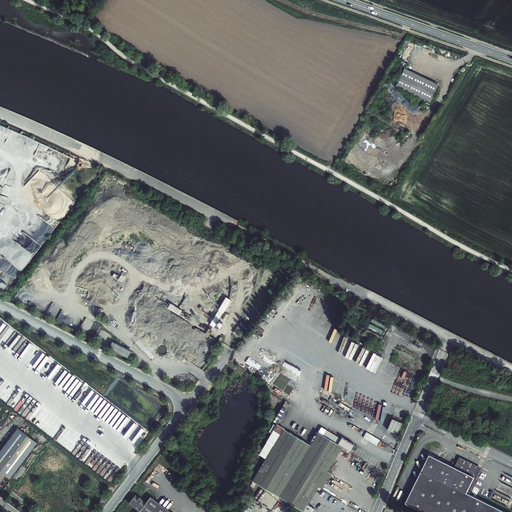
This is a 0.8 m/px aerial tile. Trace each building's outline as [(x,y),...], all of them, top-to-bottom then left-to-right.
[(441,85),(408,70),(400,86),(434,101),(441,85)] [(217,326),(230,300),(224,297),(211,323),(217,326)] [(179,315),(181,310),(170,305),(168,310),(179,315)] [(131,351),(112,341),(109,348),(128,358),(131,351)] [(403,423),(394,419),(389,430),(399,435),(403,423)] [(37,443),(18,428),(0,450),(0,469),(10,478),(37,443)] [(267,494),(297,442),(283,433),(251,484),(267,494)] [(380,440),(367,433),(363,439),(377,446),(380,440)] [(308,449),(278,501),(298,511),(315,511),(316,511),(308,507),(318,489),(322,491),(331,475),(328,473),(342,448),(338,446),(317,434),(308,449)] [(342,439),(338,446),(342,448),(351,453),(354,446),(342,439)] [(278,501),(308,449),(297,442),(267,494),(278,501)] [(452,465),(431,454),(406,503),(423,511),(432,511),(463,470),(452,465)] [(456,457),(452,465),(463,470),(474,475),(477,468),(456,457)] [(463,470),(432,511),(486,511),(487,511),(462,499),(466,492),(474,475),(463,470)] [(507,511),(466,492),(462,499),(487,511),(486,511),(507,511)] [(129,503),(131,505),(138,496),(136,494),(129,503)] [(142,499),(138,496),(131,505),(135,508),(142,499)] [(170,511),(150,496),(146,502),(142,499),(135,508),(139,511),(138,511),(170,511)]
